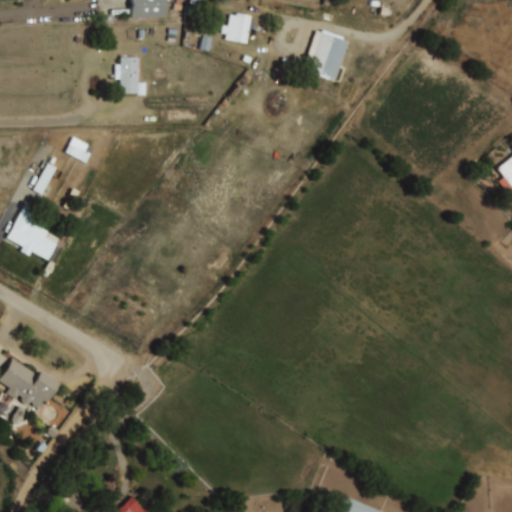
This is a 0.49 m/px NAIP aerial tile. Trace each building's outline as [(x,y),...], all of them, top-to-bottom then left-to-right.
[(164,18),(163,0),(128,0),(129,18),(164,18)] [(235,13),(250,16),(245,43),(225,39),(226,34),(221,33),(223,26),(228,27),(230,15),(234,16),(235,13)] [(321,29),(344,37),(343,41),(347,42),(335,78),(329,76),(328,80),(306,72),(307,69),(302,68),(315,30),(320,32),(321,29)] [(120,57),(138,57),(138,83),(146,83),(145,95),(137,95),(137,93),(119,93),(119,80),(114,80),(114,64),(119,65),(120,57)] [(66,154),(81,162),(89,148),(74,139),(66,154)] [(511,156),(511,191),(508,194),(498,181),(503,177),(496,168),(511,156)] [(58,172),(47,164),(31,189),(42,197),(58,172)] [(24,204),(37,210),(29,224),(46,233),(43,237),(56,245),(47,262),(30,252),(28,256),(19,251),(22,248),(5,239),(24,204)] [(0,375),(11,359),(35,375),(37,371),(56,385),(37,413),(21,402),(21,399),(22,397),(18,394),(15,399),(5,393),(8,389),(0,383),(0,375)] [(116,511),(131,498),(144,511),(116,511)] [(381,511),(341,498),(336,511),(381,511)]
